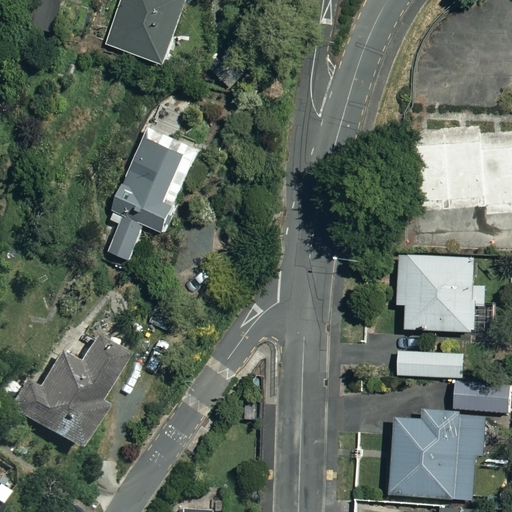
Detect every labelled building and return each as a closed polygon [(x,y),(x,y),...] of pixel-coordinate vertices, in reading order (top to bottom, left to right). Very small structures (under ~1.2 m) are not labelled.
[(123,0),(107,46),(166,66),(189,0),(123,0)] [(61,17),(37,6),(28,27),(52,38),(61,17)] [(511,140),(477,142),(477,137),(404,140),(407,212),(484,209),(484,215),(511,213),(511,140)] [(196,162),(142,139),(109,217),(123,223),(110,253),(130,261),(145,227),(164,235),(196,162)] [(486,287),(474,287),(475,260),(400,258),(398,306),(406,306),(406,331),(494,333),(495,309),(486,308),(486,287)] [(130,329),(96,310),(82,335),(71,329),(22,416),(72,444),(97,400),(92,397),(130,329)] [(463,355),(399,353),(398,376),(462,378),(463,355)] [(511,384),(456,382),(455,410),(511,413),(511,384)] [(498,460),(500,426),(488,426),(488,417),(419,412),(419,417),(396,416),(391,498),(473,503),(476,459),(498,460)] [(0,470),(0,495),(12,477),(0,470)]
